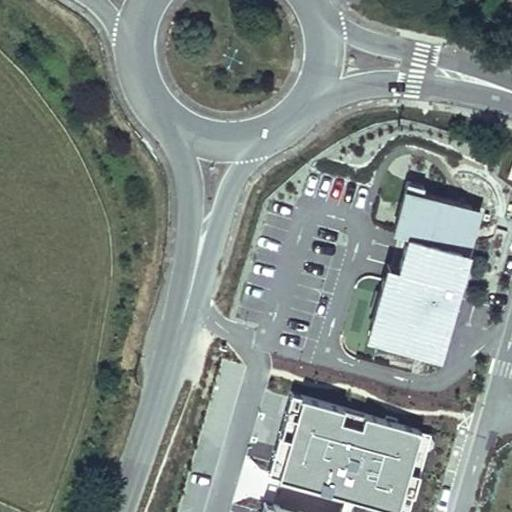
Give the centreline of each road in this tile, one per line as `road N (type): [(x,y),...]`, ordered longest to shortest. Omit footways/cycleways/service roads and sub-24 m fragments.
road 1 (residential): [(511,324),(447,375),(418,385),(324,357),(361,224),(305,209),(268,329),(252,349)]
road 2 (tertiary): [(120,511),(187,296)]
road 3 (tertiary): [(301,111),(368,84),(511,102)]
road 4 (tertiary): [(511,85),(378,45),(322,16)]
road 5 (tertiary): [(187,296),(232,183),(273,132)]
road 6 (tertiary): [(166,120),(190,183),(187,296)]
road 7 (residential): [(219,511),(258,370),(252,349)]
